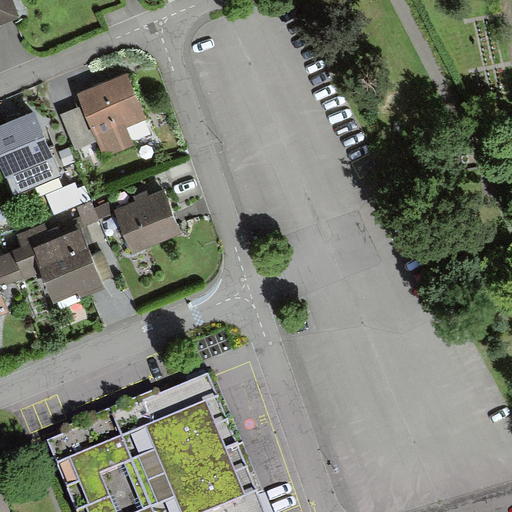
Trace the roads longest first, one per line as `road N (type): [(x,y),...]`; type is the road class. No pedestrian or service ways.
road 1 (residential): [(250,291),(157,21)]
road 2 (residential): [(0,395),(250,291)]
road 3 (residential): [(327,511),(250,291)]
road 4 (residential): [(157,21),(0,86)]
